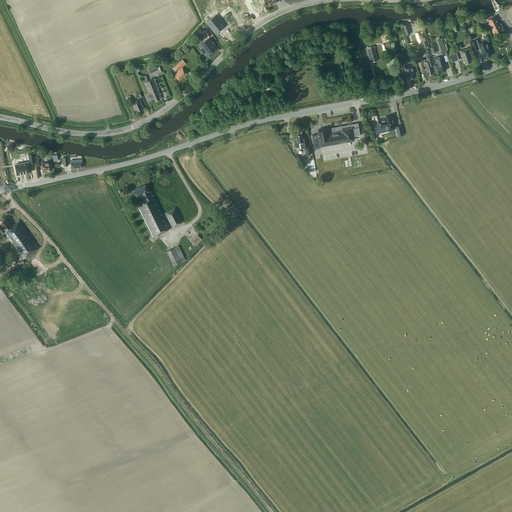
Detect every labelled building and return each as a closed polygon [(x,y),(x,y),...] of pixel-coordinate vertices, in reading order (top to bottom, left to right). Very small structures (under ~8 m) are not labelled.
[(258,0),(244,0),(252,12),(254,11),(256,14),(260,12),(262,7),(260,4),(259,3),(260,2),(258,0)] [(235,25),(240,22),(238,20),(243,17),(242,16),(245,14),(237,2),(232,5),(233,6),(229,8),(231,12),(227,15),(231,21),(232,21),(235,25)] [(216,15),(207,22),(216,33),(224,26),(223,24),(216,15)] [(490,27),(498,23),(495,16),(488,19),(490,23),(488,23),(490,27)] [(498,23),(490,27),(494,34),(501,30),(498,23)] [(411,34),(408,24),(403,26),(406,35),(411,34)] [(206,26),(202,28),(207,37),(211,35),(206,26)] [(424,34),(419,35),(418,32),(415,33),(418,44),(421,44),(422,47),(423,47),(424,49),(428,48),(424,34)] [(209,38),(200,45),(202,48),(201,49),(204,53),(207,50),(209,53),(217,48),(215,45),(211,40),(209,38)] [(438,39),(442,54),(446,53),(444,47),(441,38),(438,39)] [(477,39),(471,42),(474,51),(480,48),(482,52),(484,51),(486,57),(492,55),(490,49),(488,43),(487,40),(479,43),(477,39)] [(367,48),(371,62),(378,60),(374,46),(367,48)] [(469,48),(460,51),(461,56),(462,56),(463,59),(464,58),(466,64),(471,62),(471,61),(472,60),(469,48)] [(459,60),(457,53),(450,55),(452,62),(459,60)] [(433,66),(434,65),(431,54),(426,56),(428,61),(424,62),(427,73),(428,73),(429,75),(433,74),(433,72),(434,71),(435,72),(437,72),(435,66),(433,66)] [(445,62),(443,55),(434,58),(436,63),(437,63),(439,67),(440,67),(441,72),(446,70),(444,66),(445,66),(444,62),(445,62)] [(172,69),(175,73),(174,74),(179,80),(187,73),(182,67),(186,63),(182,60),(172,69)] [(416,76),(413,64),(405,66),(407,74),(408,74),(409,79),(415,77),(415,76),(416,76)] [(160,96),(157,88),(158,88),(154,78),(145,82),(150,95),(148,96),(150,100),(154,98),(155,101),(160,99),(159,96),(160,96)] [(143,107),(140,99),(132,102),(136,110),(137,109),(138,111),(142,109),(141,107),(143,107)] [(395,127),(392,115),(386,117),(387,118),(378,121),(380,128),(386,126),(387,129),(389,129),(394,127),(395,127)] [(318,134),(312,135),(314,149),(321,147),(321,146),(354,140),(353,136),(352,128),(358,127),(359,127),(358,123),(326,129),(326,128),(318,130),(318,134)] [(402,125),(396,127),(398,136),(404,135),(402,125)] [(358,127),(352,128),(353,136),(360,135),(359,130),(359,127),(358,127)] [(301,133),(292,134),(294,143),(292,144),(293,149),(295,148),(295,149),(300,148),(302,158),(309,157),(307,147),(308,147),(307,140),(302,141),(301,133)] [(83,167),(82,159),(71,160),(71,168),(83,167)] [(15,165),(17,175),(31,172),(29,162),(15,165)] [(52,169),(51,162),(42,163),(43,170),(47,170),(48,170),(52,169)] [(150,190),(148,190),(145,184),(133,190),(137,197),(138,196),(140,200),(132,204),(132,205),(133,207),(134,208),(138,206),(153,237),(183,222),(175,207),(164,213),(155,195),(153,196),(150,190)] [(12,226),(5,217),(0,220),(0,230),(2,234),(6,231),(7,233),(6,234),(24,259),(39,248),(20,220),(12,226)] [(203,241),(198,234),(192,239),(194,243),(193,244),(195,247),(203,241)] [(185,259),(179,245),(170,249),(169,248),(166,249),(173,265),(185,259)]
